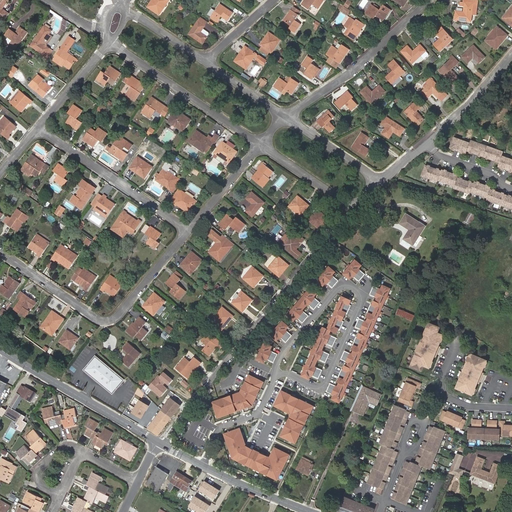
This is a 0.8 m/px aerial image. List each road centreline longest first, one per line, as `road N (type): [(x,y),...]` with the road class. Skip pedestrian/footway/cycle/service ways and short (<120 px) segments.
road 1 (residential): [(160,443),(352,208)]
road 2 (residential): [(278,373),(323,385),(357,298),(340,288),(290,341),(277,367)]
road 3 (residential): [(0,250),(96,315),(116,319),(189,230)]
road 4 (tertiary): [(0,348),(160,443)]
road 5 (residential): [(285,117),(351,72),(428,0)]
road 6 (residential): [(109,38),(260,144)]
road 7 (residential): [(38,127),(189,230)]
road 8 (residential): [(380,181),(511,57)]
road 9 (residential): [(511,407),(469,405),(436,391),(456,343)]
road 10 (residential): [(203,464),(218,430),(257,413),(278,373)]
